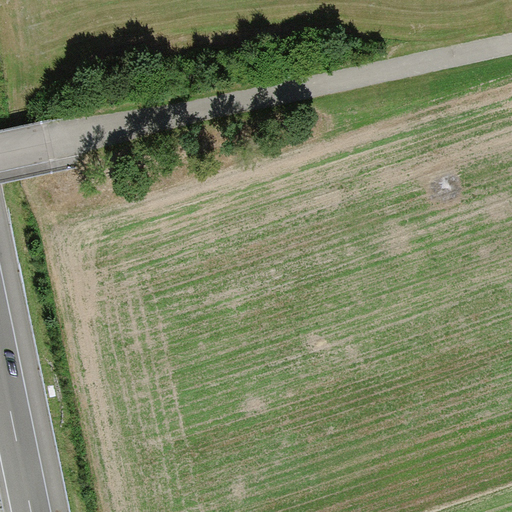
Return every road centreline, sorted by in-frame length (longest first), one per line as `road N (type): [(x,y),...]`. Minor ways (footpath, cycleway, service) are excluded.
road 1 (track): [(511,40),(0,155)]
road 2 (motorway): [(33,511),(0,354)]
